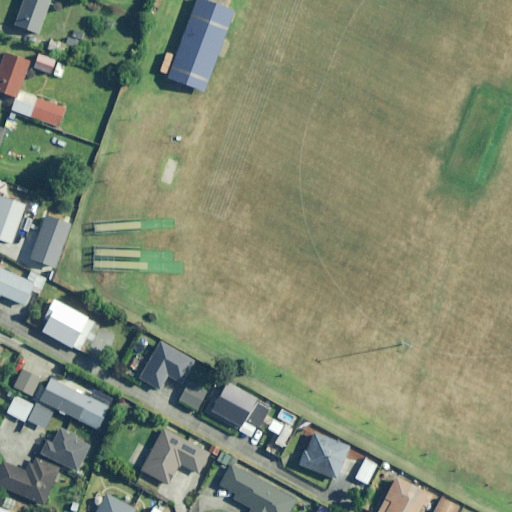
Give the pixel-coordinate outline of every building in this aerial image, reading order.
[(49,0),(22,0),(14,25),(37,33),(49,0)] [(228,6),(210,0),(192,0),(163,80),(201,94),(233,8),(228,6)] [(29,61),(3,51),(0,60),(0,91),(16,97),(29,61)] [(38,53),(32,69),(55,78),(62,62),(38,53)] [(0,200),(0,238),(13,243),(27,205),(2,196),(0,200)] [(73,222),(49,212),(30,258),(54,268),(73,222)] [(33,284),(0,269),(0,297),(23,307),(33,284)] [(91,321),(55,301),(39,329),(75,349),(91,321)] [(194,361),(159,341),(138,377),(160,390),(168,376),(181,383),(194,361)] [(44,378),(24,369),(15,388),(34,397),(44,378)] [(106,406),(49,377),(38,399),(95,428),(106,406)] [(208,392),(186,381),(176,400),(199,411),(208,392)] [(270,405),(226,381),(210,411),(254,435),(270,405)] [(33,405),(16,396),(8,413),(25,422),(33,405)] [(54,413),(37,405),(29,421),(46,430),(54,413)] [(210,453),(162,426),(138,470),(167,486),(179,463),(199,474),(210,453)] [(46,439),(39,453),(77,471),(90,443),(59,428),(52,442),(46,439)] [(349,447),(312,432),(299,464),(337,479),(349,447)] [(382,461),(370,454),(356,478),(368,485),(382,461)] [(25,470),(2,460),(0,463),(0,485),(44,504),(60,467),(31,455),(25,470)] [(289,511),(296,501),(230,464),(218,486),(252,504),(247,511),(289,511)] [(427,511),(435,498),(396,477),(377,511),(427,511)] [(134,511),(136,509),(104,493),(94,511),(134,511)] [(455,511),(458,506),(440,497),(432,511),(455,511)]
